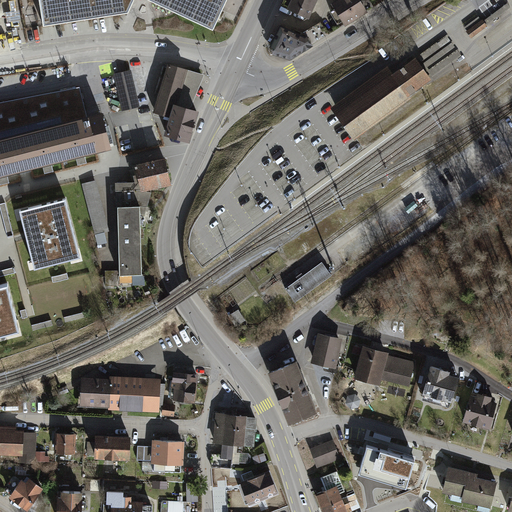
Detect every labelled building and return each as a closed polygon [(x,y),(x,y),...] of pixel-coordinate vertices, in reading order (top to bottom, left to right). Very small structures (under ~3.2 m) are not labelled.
[(45,0),(50,27),(130,17),(137,0),(144,0),(146,1),(215,33),(231,0),(45,0)] [(317,0),(291,0),(286,11),(308,21),(317,0)] [(340,0),(331,6),(345,28),(367,14),(358,0),(340,0)] [(482,22),(467,32),(471,38),(486,27),(482,22)] [(290,62),(313,48),(312,46),(329,35),(320,23),(300,36),(280,26),(269,50),(272,57),(290,62)] [(430,79),(414,57),(392,73),(387,66),(329,108),(352,140),(410,99),(407,95),(430,79)] [(154,115),(171,119),(175,107),(191,111),(205,76),(168,66),(154,115)] [(131,70),(114,74),(122,111),(140,107),(131,70)] [(0,174),(111,146),(102,111),(86,115),(79,87),(0,102),(0,174)] [(191,146),(200,114),(191,111),(175,107),(171,119),(165,138),(191,146)] [(143,189),(172,182),(166,156),(137,163),(141,181),(143,189)] [(83,183),(99,244),(108,242),(105,232),(110,230),(97,180),(83,183)] [(147,209),(152,191),(143,189),(141,181),(116,182),(117,205),(119,205),(120,270),(120,274),(143,273),(141,214),(145,214),(147,209)] [(66,199),(21,211),(28,237),(36,268),(80,256),(66,199)] [(6,201),(0,202),(0,204),(7,234),(13,232),(6,201)] [(322,261),(285,288),(295,301),(332,275),(322,261)] [(14,265),(0,269),(0,275),(16,271),(14,265)] [(120,274),(120,270),(106,270),(106,286),(121,286),(121,282),(133,282),(133,285),(145,285),(145,275),(143,275),(143,273),(120,274)] [(68,272),(52,276),(53,281),(69,276),(68,272)] [(0,284),(0,331),(19,326),(8,283),(0,284)] [(239,310),(229,316),(236,326),(245,320),(239,310)] [(65,316),(66,321),(86,316),(84,311),(65,316)] [(32,324),(34,329),(53,324),(52,319),(32,324)] [(340,340),(319,335),(313,360),(335,365),(340,340)] [(390,351),(362,345),(354,377),(379,383),(381,378),(409,385),(416,361),(389,355),(390,351)] [(361,348),(355,346),(352,353),(359,355),(361,348)] [(311,399),(301,375),(297,363),(270,373),(281,399),(290,422),(316,412),(311,399)] [(450,370),(431,365),(423,392),(452,400),(459,376),(449,374),(450,370)] [(175,370),(173,380),(198,383),(199,373),(175,370)] [(82,376),(80,405),(108,406),(108,409),(125,410),(160,412),(161,378),(112,376),(112,378),(82,376)] [(171,386),(172,386),(197,390),(198,383),(173,380),(172,380),(171,386)] [(67,386),(58,390),(60,395),(69,392),(67,386)] [(172,386),(171,398),(195,402),(197,390),(172,386)] [(476,396),(470,395),(463,421),(490,428),(497,403),(491,401),(492,396),(477,392),(476,396)] [(348,396),(346,403),(351,409),(359,407),(361,399),(355,394),(348,396)] [(176,405),(164,404),(163,415),(175,416),(176,405)] [(238,414),(217,411),(214,442),(223,443),(221,458),(234,460),(235,443),(238,414)] [(259,416),(238,414),(235,443),(255,445),(259,416)] [(24,432),(24,430),(0,429),(0,453),(23,455),(24,432)] [(37,433),(24,432),(23,455),(23,460),(35,461),(36,451),(37,433)] [(74,433),(56,432),(55,451),(74,452),(74,433)] [(131,458),(132,435),(96,433),(95,457),(131,458)] [(184,463),(185,440),(153,439),(152,462),(184,463)] [(328,441),(308,447),(312,459),(332,453),(328,441)] [(152,446),(138,445),(137,459),(151,459),(152,446)] [(380,477),(382,471),(386,456),(364,449),(358,470),(380,477)] [(45,451),(36,451),(35,461),(49,462),(49,456),(45,456),(45,451)] [(423,466),(386,456),(382,471),(419,481),(423,466)] [(473,471),(449,466),(443,491),(462,496),(461,500),(490,507),(497,482),(477,477),(478,473),(473,471)] [(232,469),(216,469),(216,478),(232,476),(232,469)] [(272,469),(241,480),(250,504),(281,492),(272,469)] [(326,490),(315,494),(321,511),(349,511),(360,508),(355,493),(342,498),(340,492),(344,491),(337,471),(321,477),(326,490)] [(21,478),(8,496),(28,509),(44,487),(30,477),(26,482),(21,478)] [(198,483),(187,483),(187,501),(199,501),(198,483)] [(82,511),(83,490),(62,489),(62,496),(58,495),(57,511),(82,511)] [(124,490),(108,489),(108,501),(104,501),(103,511),(143,511),(144,501),(132,500),(132,495),(124,495),(124,490)] [(189,511),(190,502),(161,501),(160,511),(189,511)]
